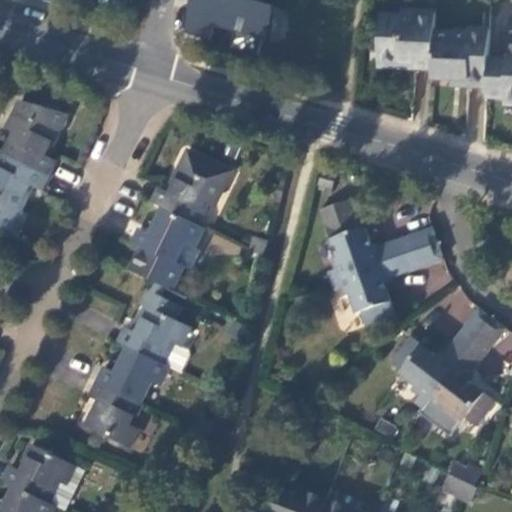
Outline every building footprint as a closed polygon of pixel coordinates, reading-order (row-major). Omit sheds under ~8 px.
[(258,53),(270,4),(252,0),(190,0),(183,32),(208,39),(212,25),(234,31),(231,46),(258,53)] [(433,32),(434,13),(417,12),(416,18),(379,15),(376,61),(413,64),(413,70),(430,71),(433,32)] [(430,71),(430,80),(465,84),(465,90),(485,91),(487,59),(488,29),(471,28),(471,35),(433,32),(430,71)] [(485,91),(484,99),(511,101),(511,45),(511,57),(504,57),(504,60),(487,59),(485,91)] [(66,114),(20,100),(7,129),(13,132),(3,153),(47,175),(55,160),(45,156),(59,128),(63,126),(66,121),(64,117),(66,114)] [(187,151),(167,191),(158,187),(151,202),(160,207),(195,223),(205,202),(212,205),(229,171),(187,151)] [(0,228),(20,238),(22,232),(20,231),(28,215),(18,210),(31,185),(40,190),(47,175),(3,153),(0,159),(0,228)] [(326,272),(330,280),(436,243),(431,228),(406,236),(408,241),(373,252),(364,226),(358,228),(348,198),(318,208),(335,257),(331,259),(334,269),(326,272)] [(160,207),(148,232),(139,227),(132,243),(140,246),(129,269),(152,281),(162,285),(172,290),(183,267),(174,262),(186,241),(192,245),(202,226),(195,223),(160,207)] [(214,237),(211,248),(236,256),(239,245),(214,237)] [(436,243),(330,280),(332,288),(339,285),(342,294),(347,293),(355,315),(360,313),(366,325),(395,314),(381,276),(415,263),(417,268),(441,259),(436,243)] [(152,281),(147,290),(158,295),(162,285),(152,281)] [(144,288),(137,301),(149,306),(135,332),(126,327),(119,342),(127,347),(168,367),(180,374),(189,356),(188,351),(180,346),(189,328),(173,319),(180,305),(158,295),(147,290),(144,288)] [(491,319),(478,309),(461,330),(465,333),(442,361),(410,335),(391,360),(401,369),(399,372),(414,386),(413,389),(418,395),(414,402),(421,408),(491,319)] [(491,319),(421,408),(417,414),(449,437),(460,423),(465,418),(475,427),(494,402),(462,376),(483,347),(489,351),(504,329),(491,319)] [(249,326),(235,321),(228,335),(241,341),(249,326)] [(106,368),(98,383),(141,405),(152,383),(157,385),(168,367),(127,347),(114,372),(106,368)] [(141,405),(98,383),(90,398),(101,404),(89,428),(129,448),(139,430),(130,425),(141,405)] [(203,419),(196,432),(208,438),(215,425),(203,419)] [(208,438),(196,432),(189,445),(201,451),(208,438)] [(11,463),(3,479),(12,483),(46,500),(57,479),(64,483),(73,464),(33,443),(19,468),(11,463)] [(462,480),(466,482),(475,487),(481,474),(468,467),(462,480)] [(445,492),(460,498),(466,482),(462,480),(452,476),(445,492)] [(323,511),(328,501),(276,481),(262,511),(323,511)] [(466,482),(460,498),(472,503),(478,488),(475,487),(466,482)] [(0,506),(0,511),(48,511),(53,503),(46,500),(12,483),(0,506)] [(359,511),(328,501),(323,511),(359,511)]
